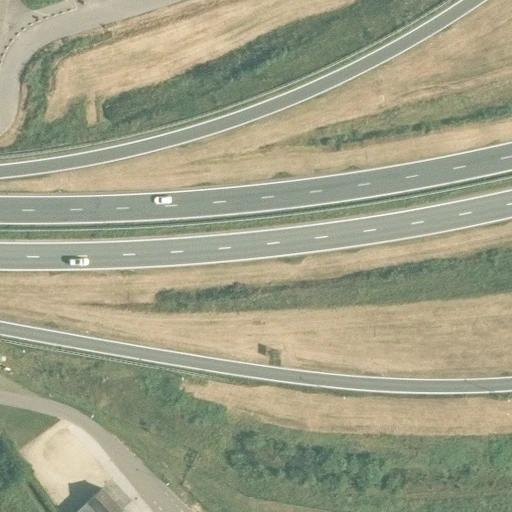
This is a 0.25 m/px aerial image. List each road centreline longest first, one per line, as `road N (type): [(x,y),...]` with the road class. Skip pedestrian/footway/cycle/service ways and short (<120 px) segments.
road 1 (trunk): [(0,327),(262,374),(511,383)]
road 2 (trunk): [(511,156),(248,200),(0,210)]
road 3 (trunk): [(0,255),(192,251),(511,204)]
road 4 (trunk): [(469,0),(378,56),(283,100),(150,145),(0,172)]
